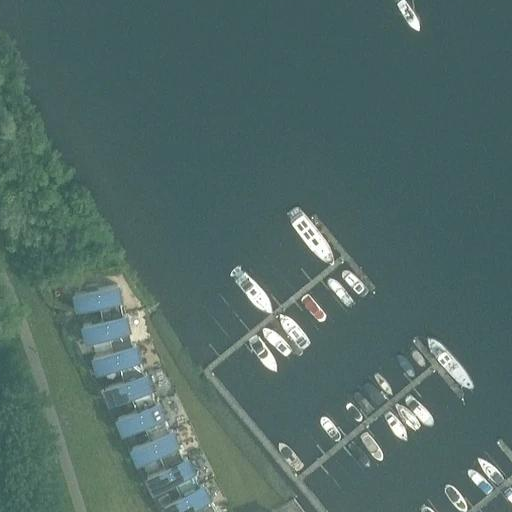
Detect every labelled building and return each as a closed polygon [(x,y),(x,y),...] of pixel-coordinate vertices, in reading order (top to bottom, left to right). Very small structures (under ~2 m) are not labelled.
[(77,308),(78,308),(78,306),(99,302),(102,319),(123,314),(117,284),(74,292),(77,308)] [(108,333),(112,350),(132,344),(125,314),(123,314),(102,319),(82,324),(86,340),(88,340),(87,337),(108,333)] [(93,355),(97,371),(98,371),(98,368),(118,363),(123,380),(143,373),(135,343),(132,344),(112,350),(93,355)] [(104,386),(109,402),(111,402),(110,399),(130,393),(136,410),(155,402),(146,372),(143,373),(123,380),(104,386)] [(117,417),(123,432),(124,432),(123,429),(143,422),(150,438),(169,430),(158,401),(155,402),(136,410),(117,417)] [(131,447),(138,462),(139,461),(138,459),(158,451),(165,467),(184,458),(171,429),(169,430),(150,438),(131,447)] [(186,457),(184,458),(165,467),(147,476),(154,491),(155,490),(154,488),(173,478),(181,494),(200,484),(186,457)] [(181,494),(164,504),(167,511),(178,511),(190,506),(193,511),(217,511),(218,511),(202,483),(200,484),(181,494)]
